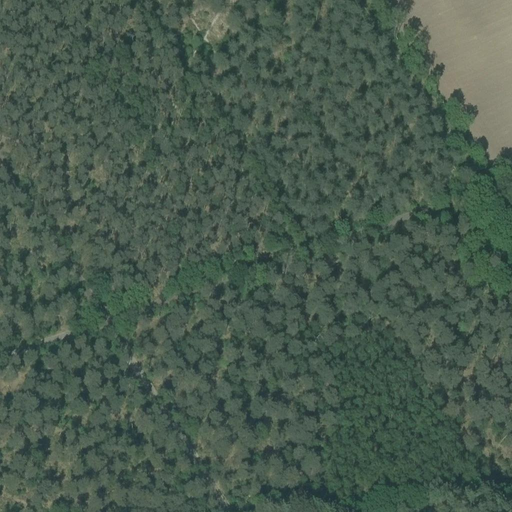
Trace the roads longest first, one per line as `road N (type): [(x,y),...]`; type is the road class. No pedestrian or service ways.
road 1 (track): [(490,182),(102,318)]
road 2 (track): [(511,214),(364,0)]
road 3 (track): [(0,163),(102,318)]
